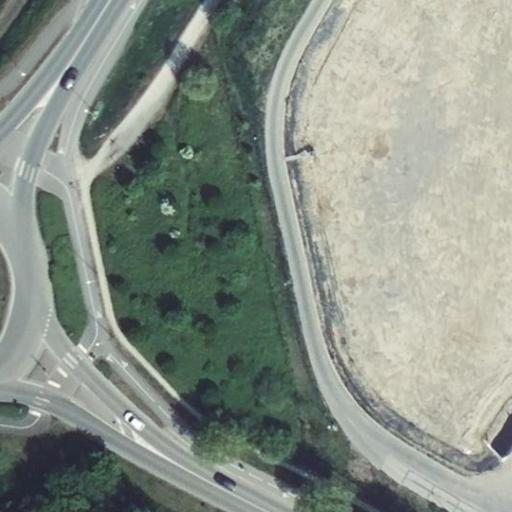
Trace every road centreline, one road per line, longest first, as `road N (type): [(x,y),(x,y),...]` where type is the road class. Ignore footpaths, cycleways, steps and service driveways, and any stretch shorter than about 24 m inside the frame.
road 1 (secondary): [(267,511),(126,415),(63,347),(33,281)]
road 2 (secondary): [(0,388),(51,402),(155,463),(265,511)]
road 3 (secondary): [(20,242),(31,161),(99,15)]
road 4 (secondary): [(99,15),(0,129)]
